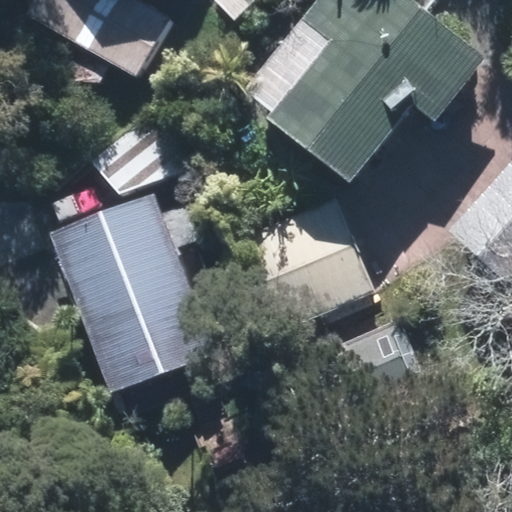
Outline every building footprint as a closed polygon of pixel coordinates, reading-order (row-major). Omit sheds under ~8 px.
[(156,17),(165,0),(44,0),(31,22),(133,81),(166,23),(156,17)] [(440,5),(434,0),(326,0),(236,110),(348,201),(415,119),(434,134),(485,71),(425,23),(440,5)] [(146,127),(96,167),(129,209),(180,169),(146,127)] [(282,338),(374,299),(336,208),(243,248),(282,338)] [(158,210),(55,246),(113,406),(216,369),(158,210)] [(403,326),(290,374),(316,435),(429,387),(403,326)]
